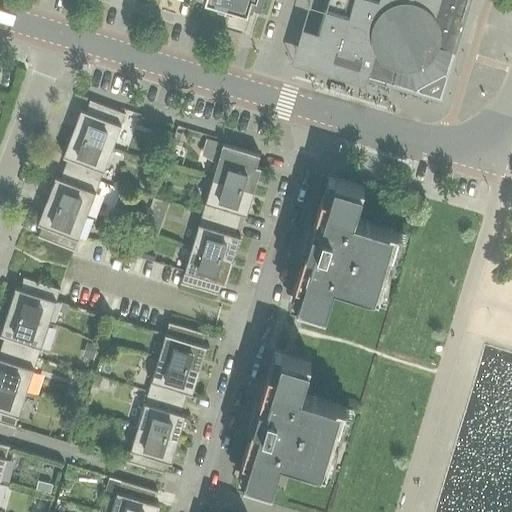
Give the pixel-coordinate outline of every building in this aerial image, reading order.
[(205,0),(204,4),(226,10),(228,0),(205,0)] [(228,0),(226,10),(247,16),(249,10),(260,13),(264,0),(228,0)] [(326,0),(316,37),(445,76),(467,0),(326,0)] [(419,89),(445,76),(316,37),(310,56),(359,71),(359,70),(369,73),(368,74),(419,89)] [(72,132),(112,148),(127,110),(120,108),(119,111),(90,100),(85,111),(81,109),(72,132)] [(100,182),(112,148),(72,132),(63,156),(67,158),(64,168),(100,182)] [(223,143),(212,178),(254,191),(261,167),(256,165),(260,154),(223,143)] [(87,215),(100,182),(64,168),(60,178),(55,176),(46,200),(87,215)] [(303,285),(297,306),(325,314),(335,283),(378,296),(398,230),(355,217),(364,186),(336,177),(329,198),(322,195),(295,283),(303,285)] [(212,178),(202,213),(239,224),(242,213),(247,215),(254,191),(212,178)] [(142,231),(157,236),(168,203),(153,198),(142,231)] [(74,250),(87,215),(46,200),(37,223),(42,225),(38,236),(74,250)] [(202,213),(191,247),(233,260),(240,236),(235,234),(239,224),(202,213)] [(233,260),(191,247),(181,283),(218,294),(221,282),(226,284),(233,260)] [(7,310),(49,324),(60,289),(23,277),(20,288),(15,287),(7,310)] [(38,358),(49,324),(7,310),(0,333),(0,334),(4,336),(1,346),(38,358)] [(169,322),(158,357),(200,370),(207,346),(202,344),(206,333),(169,322)] [(86,357),(93,359),(97,346),(90,344),(86,357)] [(0,383),(26,392),(38,358),(1,346),(0,348),(0,383)] [(268,371),(242,458),(250,460),(243,481),(272,490),(282,458),(325,471),(345,406),(301,393),(311,361),(282,352),(276,373),(268,371)] [(148,391),(184,403),(188,392),(192,394),(200,370),(158,357),(148,391)] [(0,422),(15,427),(26,392),(0,383),(0,422)] [(137,426),(179,439),(186,415),(181,413),(184,403),(148,391),(137,426)] [(126,461),(163,472),(167,461),(171,462),(179,439),(137,426),(126,461)] [(0,479),(9,446),(0,443),(0,479)] [(121,480),(110,511),(156,511),(159,504),(154,502),(158,491),(121,480)] [(46,482),(43,491),(51,493),(53,484),(46,482)] [(48,501),(40,498),(37,507),(45,510),(48,501)]
